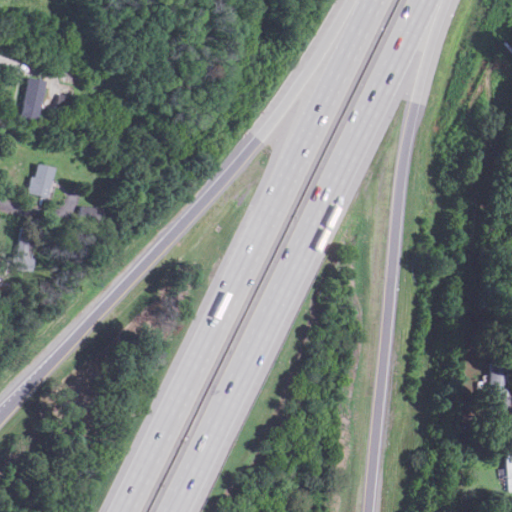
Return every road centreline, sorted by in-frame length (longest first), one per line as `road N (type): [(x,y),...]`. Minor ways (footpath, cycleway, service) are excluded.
road 1 (motorway): [(364,0),(118,511)]
road 2 (motorway): [(183,511),(428,0)]
road 3 (motorway): [(370,511),(399,198),(424,72),(449,0)]
road 4 (motorway): [(355,0),(239,169),(49,365)]
